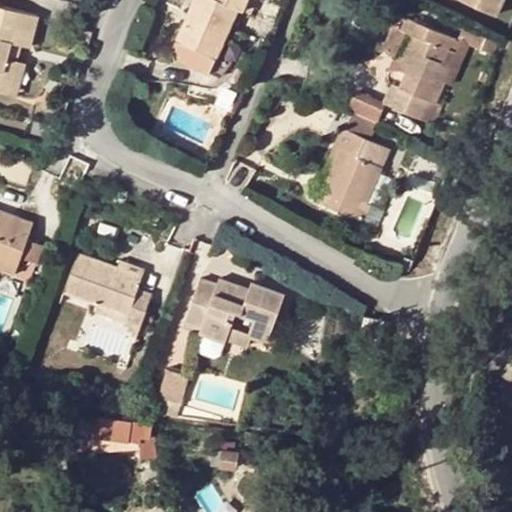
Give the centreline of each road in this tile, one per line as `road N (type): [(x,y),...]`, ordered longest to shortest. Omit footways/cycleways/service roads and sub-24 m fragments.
road 1 (residential): [(441,322),(138,170),(104,130),(98,83),(125,0)]
road 2 (residential): [(511,128),(441,322)]
road 3 (residential): [(441,322),(434,386),(453,511)]
